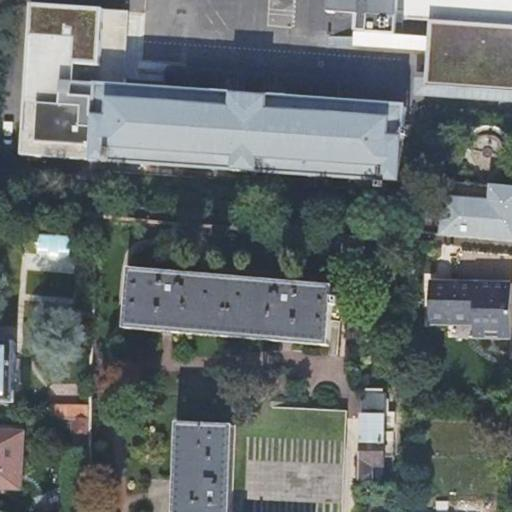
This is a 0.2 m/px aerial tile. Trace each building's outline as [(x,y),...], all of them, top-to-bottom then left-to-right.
[(45,0),(37,104),(13,102),(8,164),(94,172),(95,159),(380,181),(401,182),(401,183),(406,106),(118,85),(107,84),(113,0),(45,0)] [(113,0),(107,84),(118,85),(123,0),(113,0)] [(360,14),(361,0),(329,0),(329,11),(360,14)] [(511,0),(361,0),(360,14),(359,31),(396,33),(397,17),(430,19),(427,81),(427,85),(511,90),(511,0)] [(166,64),(164,88),(242,94),(261,95),(339,101),(341,76),(166,64)] [(490,199),(491,184),(445,180),(444,195),(490,199)] [(400,196),(401,182),(380,181),(379,194),(400,196)] [(490,199),(444,195),(441,233),(511,240),(511,185),(491,184),(490,199)] [(72,220),(71,232),(87,234),(89,221),(72,220)] [(127,267),(122,326),(325,344),(331,286),(127,267)] [(474,338),(511,338),(511,329),(511,282),(431,282),(430,319),(475,320),(474,338)] [(15,342),(0,341),(0,401),(14,402),(15,342)] [(394,393),(364,392),(362,392),(359,482),(381,483),(382,475),(374,475),(374,464),(385,465),(386,431),(393,431),(394,393)] [(179,425),(176,511),(345,511),(348,408),(208,403),(207,425),(179,425)] [(48,418),(67,419),(67,407),(48,406),(48,418)] [(67,419),(90,419),(90,407),(67,407),(67,419)] [(67,435),(89,436),(90,419),(67,419),(67,435)] [(0,481),(20,482),(21,430),(0,429),(0,481)]
